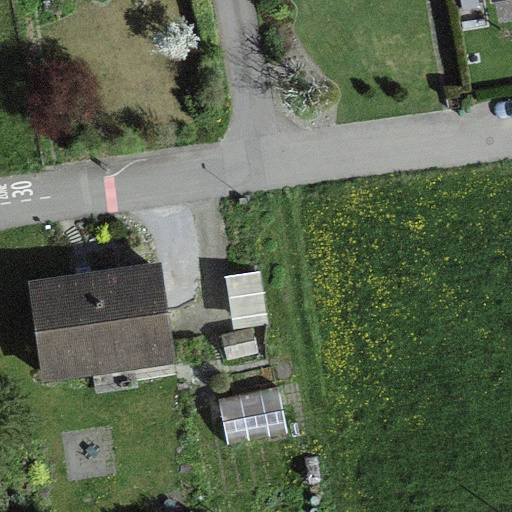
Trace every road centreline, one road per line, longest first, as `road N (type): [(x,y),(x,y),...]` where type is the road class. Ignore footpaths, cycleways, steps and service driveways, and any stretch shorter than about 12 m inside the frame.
road 1 (residential): [(511,132),(253,171)]
road 2 (residential): [(253,171),(0,210)]
road 3 (residential): [(225,0),(253,171)]
